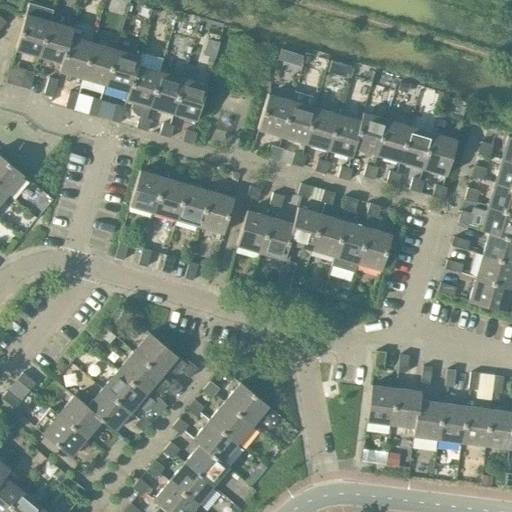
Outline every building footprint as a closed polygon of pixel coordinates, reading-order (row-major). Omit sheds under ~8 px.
[(38,56),(49,21),(52,9),(28,2),(15,49),(38,56)] [(69,36),(70,36),(73,28),(49,21),(38,56),(61,62),(69,36)] [(82,77),(92,42),(70,36),(69,36),(61,62),(58,71),(82,77)] [(105,84),(115,49),(92,42),(82,77),(105,84)] [(136,64),(137,64),(139,56),(115,49),(105,84),(127,91),(128,91),(136,64)] [(135,127),(147,130),(150,119),(146,117),(149,106),(159,71),(137,64),(136,64),(128,91),(127,91),(125,99),(132,101),(130,107),(136,115),(139,116),(135,127)] [(20,86),(29,89),(34,72),(25,70),(20,86)] [(159,71),(149,106),(172,113),(182,78),(159,71)] [(43,93),(52,95),(57,79),(48,76),(43,93)] [(182,78),(172,113),(196,120),(206,85),(182,78)] [(64,106),(73,109),(78,92),(69,90),(64,106)] [(257,128),(281,135),(291,100),(267,93),(257,128)] [(87,113),(96,116),(101,99),(92,97),(87,113)] [(281,135),(304,142),(314,107),(291,100),(281,135)] [(110,120),(119,122),(124,106),(115,103),(110,120)] [(304,142),(327,149),(337,114),(314,107),(304,142)] [(353,147),(353,148),(376,154),(386,119),(362,112),(359,120),(360,121),(353,147)] [(351,156),(353,148),(353,147),(360,121),(359,120),(337,114),(327,149),(351,156)] [(376,154),(399,161),(409,126),(386,119),(376,154)] [(158,134),(170,137),(173,125),(162,122),(158,134)] [(399,161),(422,168),(432,132),(409,126),(399,161)] [(181,140),(193,144),(196,132),(185,129),(181,140)] [(422,168),(446,175),(456,139),(432,132),(422,168)] [(500,160),(511,163),(511,137),(507,136),(500,160)] [(477,152),(489,156),(492,145),(480,141),(477,152)] [(267,156),(279,160),(282,148),(271,145),(267,156)] [(290,163),(302,166),(305,155),(294,151),(290,163)] [(0,155),(0,187),(7,193),(22,174),(0,155)] [(314,170),(325,173),(328,161),(317,158),(314,170)] [(493,183),(511,187),(511,163),(500,160),(493,183)] [(362,175),(373,179),(377,167),(366,163),(362,175)] [(470,175),(482,179),(485,168),(474,164),(470,175)] [(337,177),(348,180),(352,168),(340,165),(337,177)] [(128,205),(152,212),(163,177),(139,170),(128,205)] [(385,182),(397,185),(400,174),(389,170),(385,182)] [(152,212),(175,218),(186,183),(163,177),(152,212)] [(408,189),(420,192),(423,180),(412,177),(408,189)] [(296,194),(308,197),(311,185),(300,182),(296,194)] [(175,218),(198,225),(209,190),(186,183),(175,218)] [(487,206),(511,212),(511,187),(493,183),(487,206)] [(431,196),(443,199),(446,187),(435,184),(431,196)] [(245,197),(257,200),(260,188),(249,185),(245,197)] [(464,198),(475,202),(479,191),(467,187),(464,198)] [(319,201),(331,204),(334,192),(323,189),(319,201)] [(198,225),(222,232),(233,197),(209,190),(198,225)] [(268,203),(280,207),(283,195),(272,192),(268,203)] [(347,209),(344,220),(345,221),(356,214),(354,211),(357,199),(346,196),(342,207),(347,209)] [(365,214),(377,217),(380,206),(369,202),(365,214)] [(287,242),(288,242),(310,249),(321,213),(297,206),(292,223),(293,223),(287,242)] [(480,229),(488,231),(489,231),(511,237),(511,212),(487,206),(480,229)] [(236,244),(259,251),(270,216),(246,209),(236,244)] [(457,222),(469,225),(472,214),(460,210),(457,222)] [(310,249),(333,255),(344,220),(321,213),(310,249)] [(283,258),(288,242),(287,242),(293,223),(292,223),(270,216),(259,251),(283,258)] [(354,271),(356,262),(367,227),(345,221),(344,220),(333,255),(331,264),(354,271)] [(367,227),(356,262),(380,269),(391,234),(367,227)] [(482,254),(511,262),(511,237),(489,231),(488,231),(482,254)] [(450,245),(467,250),(469,241),(453,236),(450,245)] [(114,257),(123,259),(128,243),(119,240),(114,257)] [(137,264),(146,266),(151,250),(142,247),(137,264)] [(160,270),(169,273),(174,256),(165,254),(160,270)] [(475,277),(510,287),(511,280),(511,262),(482,254),(475,277)] [(443,268),(460,273),(462,264),(446,259),(443,268)] [(183,277),(192,280),(197,263),(188,261),(183,277)] [(468,301),(503,311),(510,287),(475,277),(468,301)] [(437,291),(453,295),(456,287),(439,282),(437,291)] [(148,332),(132,351),(160,374),(166,367),(173,373),(177,373),(180,369),(190,377),(197,368),(188,360),(185,363),(148,332)] [(132,351),(117,369),(145,393),(151,386),(158,391),(162,391),(165,387),(174,395),(182,386),(172,378),(169,382),(160,374),(132,351)] [(373,367),(382,369),(384,352),(375,351),(373,367)] [(397,370),(406,372),(408,355),(399,354),(397,370)] [(420,382),(429,383),(431,366),(422,365),(420,382)] [(444,385),(453,386),(455,369),(446,368),(444,385)] [(101,388),(129,411),(135,404),(142,410),(146,409),(149,406),(159,413),(166,404),(157,397),(154,400),(145,393),(117,369),(101,388)] [(468,388),(476,389),(479,373),(470,371),(468,388)] [(16,379),(29,390),(34,383),(21,372),(16,379)] [(491,391),(500,392),(502,376),(493,374),(491,391)] [(201,389),(211,397),(218,388),(209,380),(201,389)] [(223,401),(251,424),(267,405),(239,381),(223,401)] [(366,420),(390,424),(395,387),(370,384),(366,420)] [(390,424),(413,426),(414,427),(418,399),(419,399),(420,390),(395,387),(390,424)] [(101,419),(100,419),(113,430),(129,411),(101,388),(86,405),(86,406),(101,419)] [(0,397),(13,408),(19,401),(6,390),(0,397)] [(57,413),(85,437),(100,419),(101,419),(86,406),(86,405),(73,394),(57,413)] [(186,408),(195,415),(203,406),(194,399),(186,408)] [(412,435),(437,438),(442,402),(419,399),(418,399),(414,427),(413,426),(412,435)] [(208,419),(236,442),(251,424),(223,401),(208,419)] [(437,438),(461,441),(465,405),(442,402),(437,438)] [(461,441),(485,444),(489,408),(465,405),(461,441)] [(33,426),(69,456),(85,437),(57,413),(49,407),(33,426)] [(485,444),(508,447),(511,419),(511,411),(489,408),(485,444)] [(134,424),(143,432),(151,423),(141,415),(134,424)] [(171,426),(180,434),(187,425),(178,417),(171,426)] [(192,438),(198,444),(199,443),(221,461),(221,460),(236,442),(208,419),(192,438)] [(162,450),(171,458),(179,449),(169,441),(162,450)] [(184,462),(212,485),(228,466),(221,460),(221,461),(199,443),(198,444),(184,462)] [(147,468),(156,476),(164,467),(154,459),(147,468)] [(0,478),(3,475),(9,469),(0,461),(0,478)] [(168,480),(196,503),(212,485),(184,462),(168,480)] [(0,511),(2,511),(21,490),(3,475),(0,478),(0,511)] [(131,487),(141,495),(148,486),(139,478),(131,487)] [(152,499),(159,505),(160,504),(169,511),(188,511),(196,503),(168,480),(152,499)] [(2,511),(34,511),(40,506),(21,490),(2,511)] [(122,511),(137,511),(139,510),(130,502),(122,511)]
